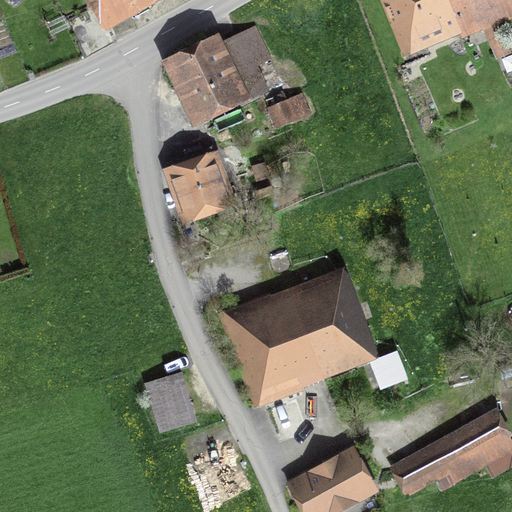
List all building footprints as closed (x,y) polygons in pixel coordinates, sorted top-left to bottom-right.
[(85,0),(96,19),(128,0),(85,0)] [(511,0),(380,0),(406,58),(461,35),(455,22),(476,13),(496,59),(508,54),(497,26),(511,19),(511,0)] [(272,59),(256,28),(213,49),(212,47),(175,65),(200,114),(250,90),(253,97),(267,90),(255,67),(272,59)] [(278,130),(312,116),(303,95),(270,109),(278,130)] [(216,153),(171,169),(186,215),(232,199),(216,153)] [(249,394),(362,350),(338,287),(225,331),(249,394)] [(162,432),(194,422),(180,378),(148,388),(162,432)] [(492,478),(511,466),(511,443),(498,417),(398,471),(407,488),(446,466),(454,481),(485,464),(492,478)] [(303,511),(342,511),(372,495),(350,455),(290,488),(303,511)]
